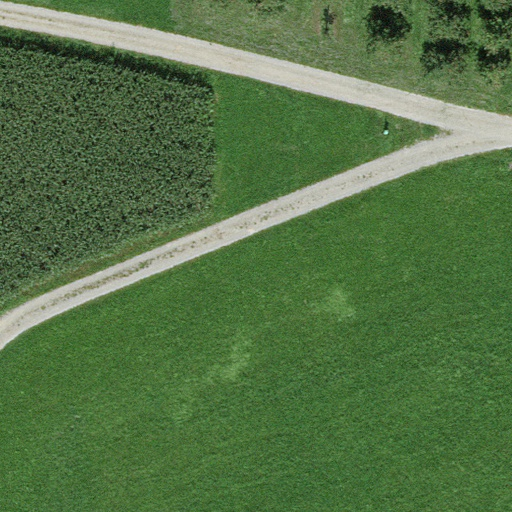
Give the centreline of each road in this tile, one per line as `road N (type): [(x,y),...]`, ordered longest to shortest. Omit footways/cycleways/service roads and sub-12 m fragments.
road 1 (track): [(503,127),(17,324),(0,341)]
road 2 (track): [(511,127),(0,15)]
